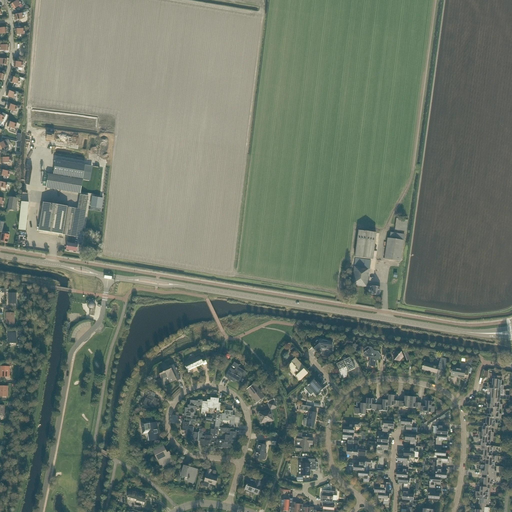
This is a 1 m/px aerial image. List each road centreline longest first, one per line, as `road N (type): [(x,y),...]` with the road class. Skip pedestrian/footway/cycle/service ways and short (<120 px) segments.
road 1 (tertiary): [(493,333),(178,284)]
road 2 (unclassified): [(40,511),(69,355),(100,320),(108,276)]
road 3 (residential): [(240,462),(248,419),(237,398),(212,386),(183,393),(166,426),(185,452),(213,458)]
road 4 (track): [(115,461),(125,396),(151,358),(189,333),(223,343)]
road 5 (residential): [(456,403),(437,388),(400,379),(366,384),(344,398)]
